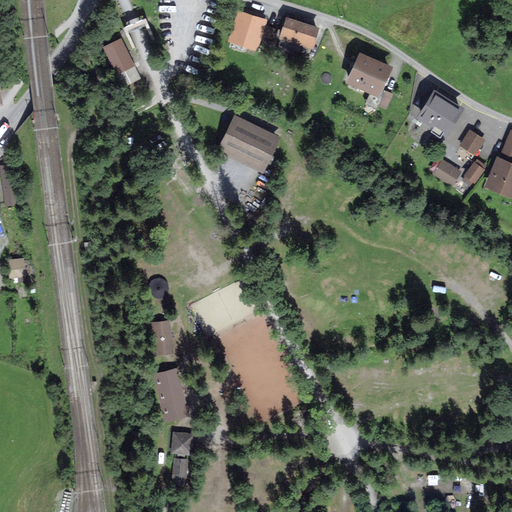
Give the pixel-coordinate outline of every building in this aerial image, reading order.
[(238,9),(228,40),(256,49),(267,18),(238,9)] [(288,19),(283,35),(311,44),(316,28),(288,19)] [(121,35),(102,44),(122,86),(141,76),(121,35)] [(386,68),(354,54),(343,80),(375,94),(386,68)] [(432,91),(417,114),(441,130),(456,108),(432,91)] [(225,146),(261,163),(274,136),(239,119),(225,146)] [(471,132),(463,144),(476,153),(485,141),(471,132)] [(511,135),(494,180),(511,187),(511,135)] [(477,160),(465,176),(474,183),(486,167),(477,160)] [(0,165),(0,166),(6,205),(16,203),(10,164),(0,165)] [(459,172),(448,165),(444,172),(455,179),(459,172)] [(24,259),(7,261),(10,282),(27,279),(24,259)] [(153,323),(157,353),(172,352),(168,321),(153,323)] [(175,370),(156,375),(167,419),(186,414),(175,370)] [(193,434),(174,432),(172,451),(191,453),(193,434)] [(186,460),(176,459),(174,482),(184,482),(186,460)]
